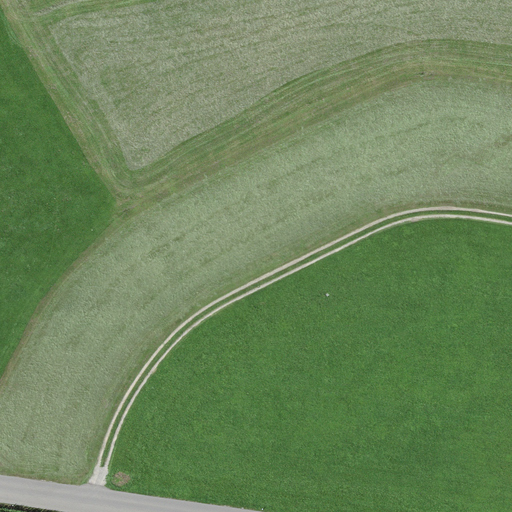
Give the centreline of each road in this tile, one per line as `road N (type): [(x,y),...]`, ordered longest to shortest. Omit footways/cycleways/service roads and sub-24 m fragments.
road 1 (track): [(511,220),(404,217),(205,314),(137,386),(90,501)]
road 2 (tertiary): [(160,511),(0,488)]
